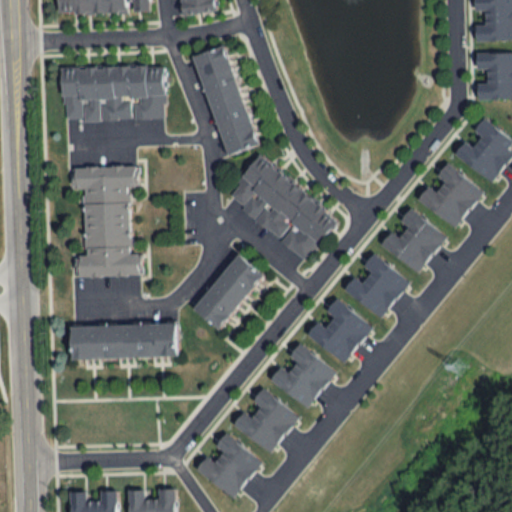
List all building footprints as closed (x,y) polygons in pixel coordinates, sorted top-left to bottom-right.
[(58,0),(59,15),(149,12),(149,0),(58,0)] [(179,0),(181,16),(214,11),(212,0),(179,0)] [(511,0),(475,0),(477,41),(511,40),(511,0)] [(258,144),(225,46),(194,57),(227,154),(258,144)] [(511,52),(477,53),(477,70),(487,70),(487,81),(478,81),(478,99),(511,98),(511,52)] [(62,68),(63,119),(165,118),(164,66),(62,68)] [(455,152),(491,180),(511,152),(511,150),(507,147),(511,141),(511,137),(483,116),(455,152)] [(260,154),(227,194),(305,260),(339,220),(260,154)] [(483,190),(448,162),(430,185),(428,183),(417,197),(454,226),(483,190)] [(84,188),(86,255),(77,255),(77,276),(138,274),(138,252),(131,252),(129,186),(137,186),(137,164),(74,165),(74,188),(84,188)] [(446,236),(410,206),(381,242),(417,272),(446,236)] [(381,317),(409,280),(372,252),(344,288),(381,317)] [(193,306),(217,327),(263,274),(238,253),(193,306)] [(306,332),(342,361),(371,326),(335,297),(306,332)] [(71,323),(72,356),(177,354),(177,321),(71,323)] [(307,406),(335,370),(298,341),(283,360),(283,359),(269,377),(307,406)] [(298,416),(262,387),(233,422),(269,451),(298,416)] [(232,497),(261,460),(224,431),(213,445),(221,451),(213,460),(206,454),(195,468),(232,497)] [(174,511),(175,487),(156,488),(156,497),(144,497),(144,488),(128,488),(128,511),(174,511)] [(70,490),(70,511),(116,511),(116,489),(99,489),(99,499),(87,500),(86,490),(70,490)]
